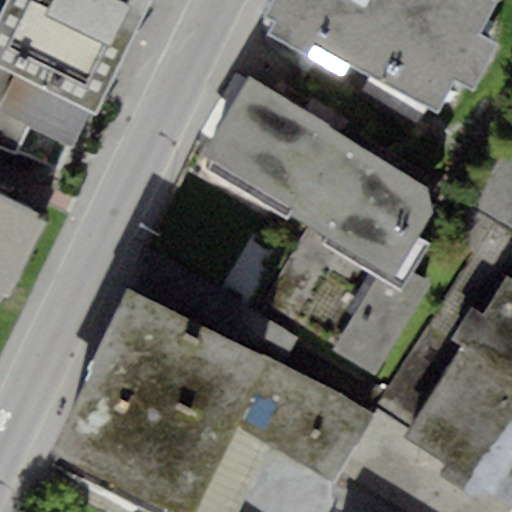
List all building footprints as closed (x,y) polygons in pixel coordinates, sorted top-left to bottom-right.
[(7,0),(0,16),(0,145),(58,174),(89,109),(98,114),(152,0),(7,0)] [(274,24),(268,35),(310,58),(314,49),(438,115),(456,83),(474,92),(498,47),(478,37),(497,1),(495,0),(271,0),(262,18),(274,24)] [(290,212),(304,223),(354,144),(249,80),(203,158),(210,163),(204,169),(285,221),(290,212)] [(428,189),(354,144),(304,223),(330,240),(325,245),(403,291),(426,249),(413,239),(430,214),(428,189)] [(38,215),(0,195),(0,307),(5,298),(6,299),(44,225),(35,220),(38,215)] [(511,511),(511,279),(507,276),(502,284),(471,263),(379,401),(412,423),(402,439),(511,511)] [(376,415),(128,289),(52,458),(165,511),(193,511),(237,427),(334,485),(376,415)]
